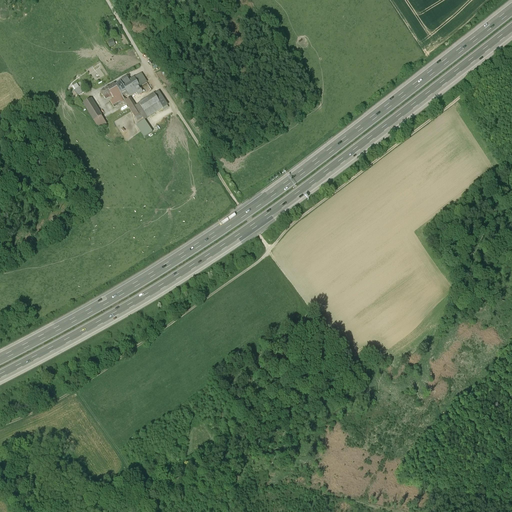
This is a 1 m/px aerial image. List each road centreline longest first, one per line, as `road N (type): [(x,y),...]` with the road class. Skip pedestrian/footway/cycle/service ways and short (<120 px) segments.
road 1 (motorway): [(511,8),(253,205),(102,303),(0,357)]
road 2 (motorway): [(0,379),(245,234),(511,32)]
road 3 (track): [(0,426),(72,392),(268,253)]
road 4 (track): [(511,57),(268,249)]
road 5 (track): [(268,249),(159,90)]
